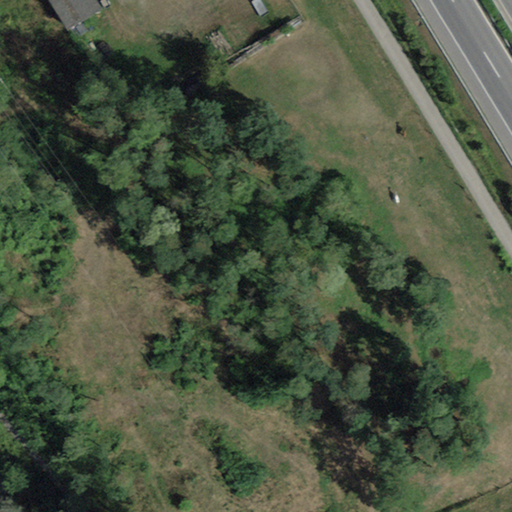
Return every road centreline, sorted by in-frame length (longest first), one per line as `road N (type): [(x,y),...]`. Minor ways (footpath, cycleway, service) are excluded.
road 1 (unclassified): [(359,0),(511,253)]
road 2 (motorway): [(445,0),(511,107)]
